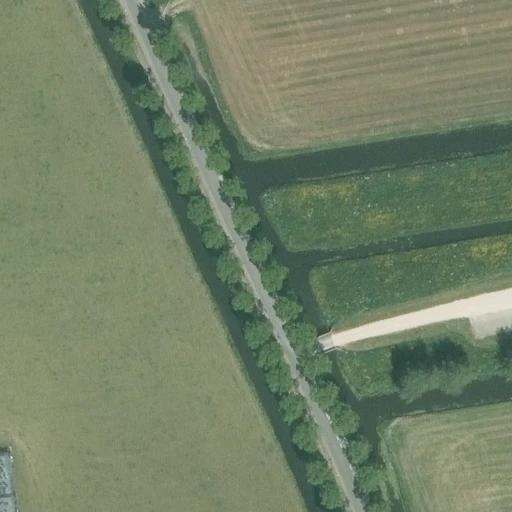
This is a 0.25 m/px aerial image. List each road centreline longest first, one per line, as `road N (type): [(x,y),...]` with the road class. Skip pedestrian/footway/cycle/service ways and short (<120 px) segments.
road 1 (tertiary): [(292,360),(130,0)]
road 2 (unclassified): [(292,360),(374,330),(511,300)]
road 3 (tertiary): [(361,511),(292,360)]
